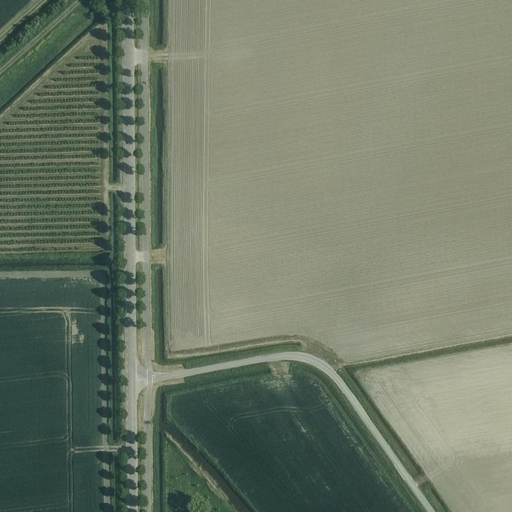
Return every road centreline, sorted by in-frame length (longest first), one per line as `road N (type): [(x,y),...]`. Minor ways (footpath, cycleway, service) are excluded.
road 1 (tertiary): [(129,381),(125,0)]
road 2 (unclassified): [(129,381),(274,358),(315,363),(335,379),(430,511)]
road 3 (tertiary): [(131,511),(129,381)]
